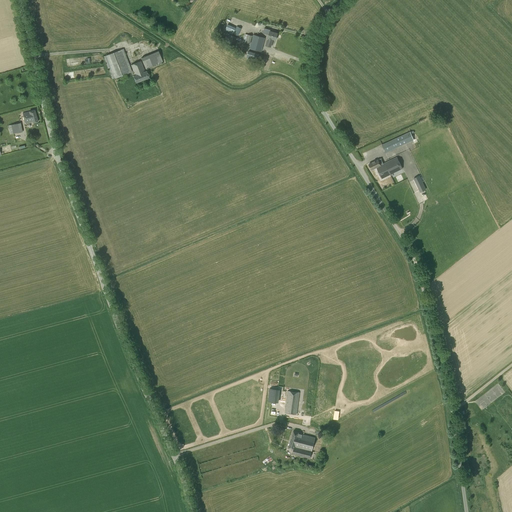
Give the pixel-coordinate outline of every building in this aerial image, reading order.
[(275,40),(277,33),(270,31),(266,45),(270,47),(273,39),(275,40)] [(235,41),(237,38),(227,33),(225,37),(235,41)] [(250,44),(252,35),(245,34),(243,42),(245,42),(245,43),(250,44)] [(261,51),(265,38),(253,34),(249,48),(261,51)] [(112,79),(132,72),(123,49),(103,56),(112,79)] [(147,67),(165,62),(161,51),(144,56),(147,67)] [(266,64),(268,57),(248,51),(246,58),(266,64)] [(145,72),(141,61),(131,65),(135,75),(134,76),(136,82),(149,77),(146,71),(145,72)] [(33,123),(37,122),(35,110),(23,113),(25,124),(33,122),(33,123)] [(10,134),(22,132),(20,123),(8,125),(10,134)] [(385,152),(414,140),(410,132),(382,144),(385,152)] [(402,169),(396,157),(383,164),(381,158),(368,164),(371,170),(376,167),(382,178),(401,169),(401,170),(402,169)] [(419,176),(413,178),(420,192),(426,190),(419,176)] [(278,403),(280,390),(269,388),(268,401),(278,403)] [(302,409),(297,408),(300,393),(288,391),(285,413),(297,414),(297,413),(301,414),(301,416),(308,417),(309,411),(311,412),(312,406),(303,405),(302,409)] [(309,458),(315,438),(298,433),(298,432),(292,431),(288,447),(294,449),(292,454),(309,458)]
